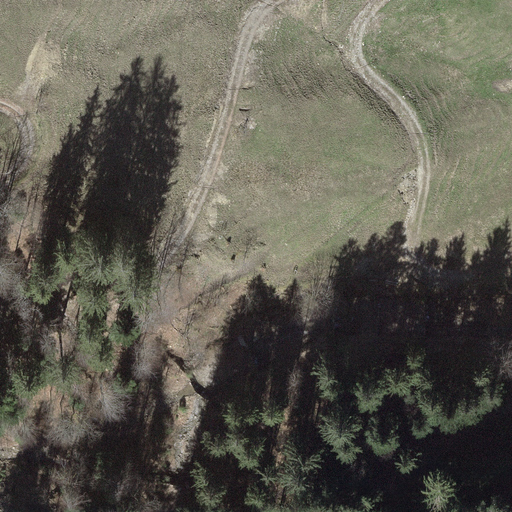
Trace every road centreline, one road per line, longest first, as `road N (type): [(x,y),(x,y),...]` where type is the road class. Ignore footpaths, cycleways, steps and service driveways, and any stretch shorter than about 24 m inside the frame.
road 1 (track): [(276,0),(251,32),(209,171),(161,263),(128,277),(46,280),(0,301)]
road 2 (track): [(511,287),(409,276),(417,150),(401,107),(360,63),(359,30),(384,0)]
road 3 (track): [(511,365),(328,511)]
